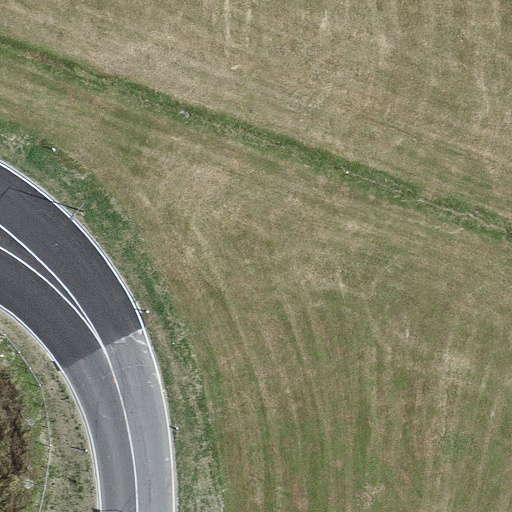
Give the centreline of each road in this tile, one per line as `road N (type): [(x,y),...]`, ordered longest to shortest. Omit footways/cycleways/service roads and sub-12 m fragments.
road 1 (primary): [(106,355),(35,227),(0,193)]
road 2 (primary): [(106,355),(127,424),(137,511)]
road 3 (primary): [(0,275),(106,355)]
